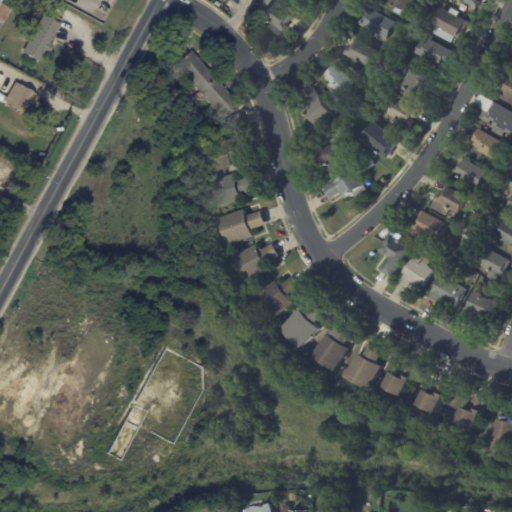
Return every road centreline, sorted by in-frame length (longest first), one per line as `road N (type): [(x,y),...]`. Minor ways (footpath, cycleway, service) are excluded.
road 1 (residential): [(177,0),(243,50),(263,81),(306,223),(353,289),(458,351),(511,369)]
road 2 (tertiary): [(164,0),(0,295)]
road 3 (residential): [(511,11),(432,155),(369,227),(327,258)]
